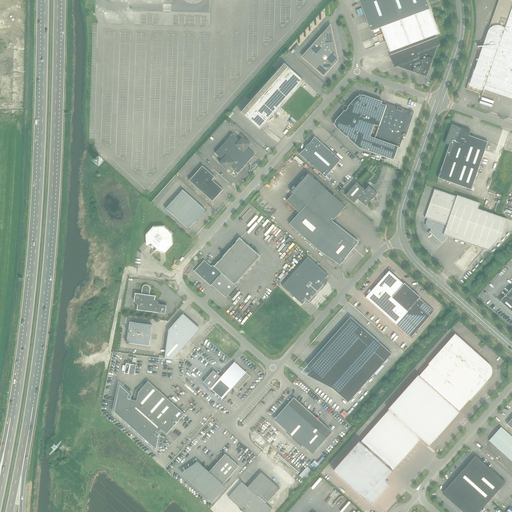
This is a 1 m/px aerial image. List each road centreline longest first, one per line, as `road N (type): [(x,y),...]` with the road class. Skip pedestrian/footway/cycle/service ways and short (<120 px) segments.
road 1 (motorway): [(20,457),(47,258),(57,0)]
road 2 (motorway): [(44,0),(34,262),(11,433)]
road 3 (unclassified): [(353,72),(178,273),(182,286),(274,369)]
road 4 (unknown): [(376,256),(435,303),(420,330),(399,333),(345,290),(280,219),(277,189)]
road 5 (unclassified): [(274,369),(381,250),(402,239)]
road 6 (unclassified): [(274,369),(282,388),(240,434),(229,424),(269,377)]
road 7 (secondary): [(511,347),(411,257),(402,239)]
road 8 (unclassified): [(416,495),(511,386)]
road 9 (secondary): [(402,239),(401,209),(438,101)]
